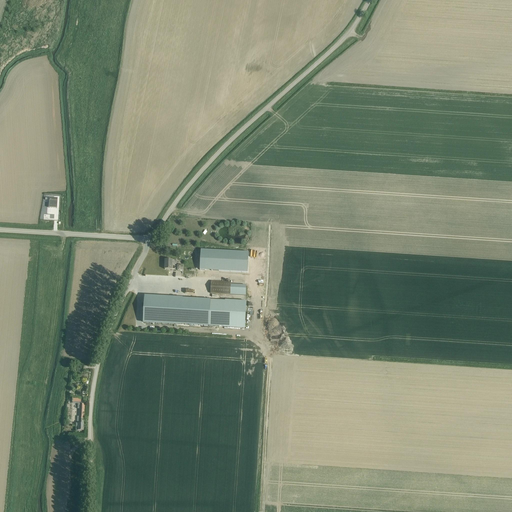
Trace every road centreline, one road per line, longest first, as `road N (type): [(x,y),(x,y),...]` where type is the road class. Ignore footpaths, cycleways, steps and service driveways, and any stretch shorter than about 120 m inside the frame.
road 1 (unclassified): [(149,241),(210,161),(344,37),(369,0)]
road 2 (unclassified): [(88,511),(94,377),(149,241)]
road 3 (unclassified): [(0,229),(149,241)]
